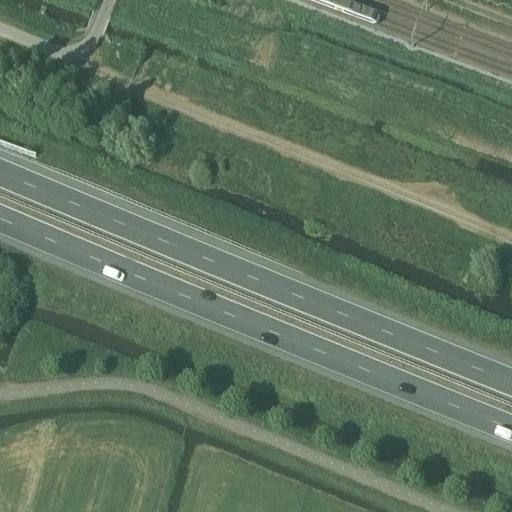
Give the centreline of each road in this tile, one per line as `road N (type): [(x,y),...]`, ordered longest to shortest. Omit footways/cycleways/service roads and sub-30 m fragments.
road 1 (trunk): [(0,219),(511,429)]
road 2 (trunk): [(511,382),(0,173)]
road 3 (track): [(511,240),(129,86),(73,53)]
